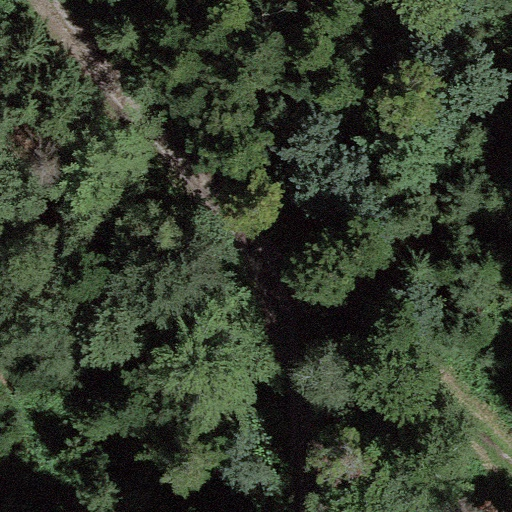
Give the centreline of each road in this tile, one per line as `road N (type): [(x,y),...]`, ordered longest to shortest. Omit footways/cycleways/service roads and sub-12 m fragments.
road 1 (track): [(263,258),(222,199),(143,124),(38,0)]
road 2 (track): [(511,461),(430,373),(263,258)]
road 3 (track): [(263,258),(286,366),(300,511)]
